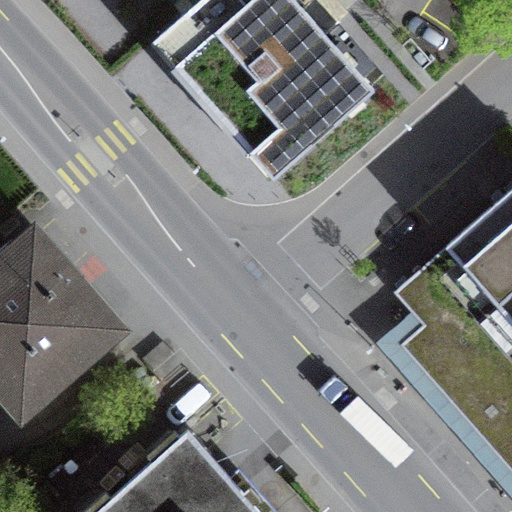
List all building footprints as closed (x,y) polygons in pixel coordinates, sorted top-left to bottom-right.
[(314,0),(184,0),(155,25),(267,152),(369,63),(314,0)] [(511,186),(446,245),(511,318),(511,186)] [(35,234),(0,263),(0,381),(20,406),(113,326),(35,234)] [(511,318),(446,245),(395,290),(423,322),(411,333),(399,343),(425,372),(511,469),(511,318)] [(189,427),(89,511),(262,511),(221,464),(189,427)]
